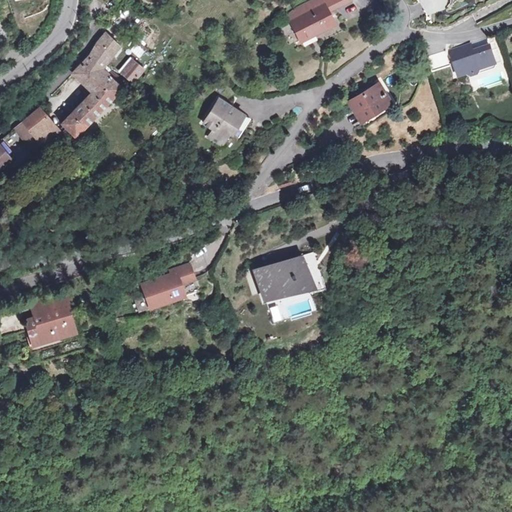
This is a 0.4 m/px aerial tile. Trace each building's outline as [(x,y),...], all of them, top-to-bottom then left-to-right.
[(295,23),(303,41),(316,35),(317,37),(336,28),(330,17),(334,16),(331,8),(326,0),(323,0),(302,10),(306,18),(295,23)] [(326,0),(331,8),(348,0),(326,0)] [(121,88),(119,87),(125,80),(108,67),(102,72),(98,68),(118,47),(115,43),(118,40),(111,33),(108,37),(102,32),(101,33),(86,57),(72,73),(90,91),(60,121),(73,136),(121,88)] [(469,45),(451,51),(459,77),(497,64),(492,49),(472,56),(471,52),(469,45)] [(491,46),(471,52),(472,56),(492,49),(491,46)] [(122,69),(132,79),(142,68),(132,59),(122,69)] [(372,86),(350,102),(364,121),(385,104),(372,86)] [(222,145),(230,136),(238,142),(251,123),(221,102),(204,125),(213,132),(210,136),(222,145)] [(56,132),(38,111),(23,123),(13,130),(36,156),(61,133),(59,130),(56,132)] [(0,173),(12,162),(0,148),(0,173)] [(260,274),(268,298),(307,286),(309,291),(329,284),(318,250),(297,257),(299,261),(260,274)] [(142,285),(148,304),(197,286),(188,262),(172,268),(174,273),(142,285)] [(24,324),(31,345),(74,331),(68,310),(72,309),(69,299),(54,303),(57,313),(41,318),(24,324)] [(54,303),(38,308),(41,318),(57,313),(54,303)]
